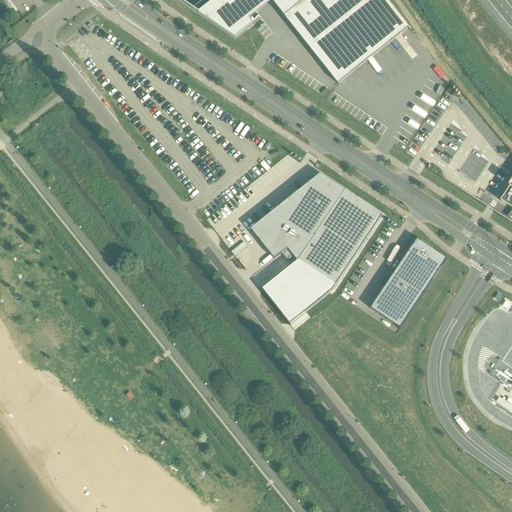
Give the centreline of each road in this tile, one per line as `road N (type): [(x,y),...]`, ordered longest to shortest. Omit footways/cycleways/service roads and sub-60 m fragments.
road 1 (unclassified): [(417,511),(34,32)]
road 2 (tertiary): [(499,257),(121,0)]
road 3 (secondary): [(511,474),(457,433),(440,391),(451,330),(499,257)]
